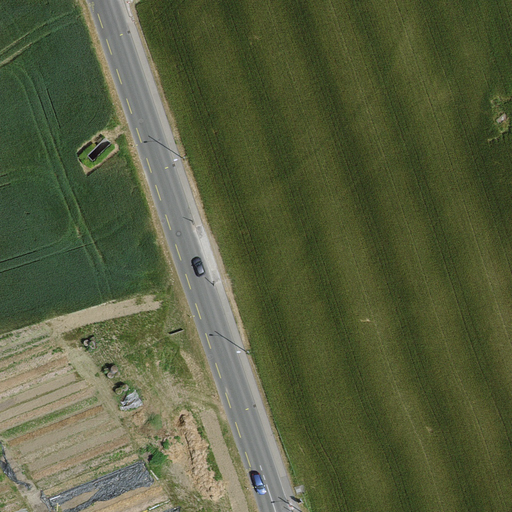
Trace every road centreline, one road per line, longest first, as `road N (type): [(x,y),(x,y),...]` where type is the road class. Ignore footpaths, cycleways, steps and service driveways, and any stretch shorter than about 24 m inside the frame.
road 1 (tertiary): [(107,0),(280,511)]
road 2 (motorway): [(0,204),(201,0)]
road 3 (motorway): [(121,0),(0,118)]
